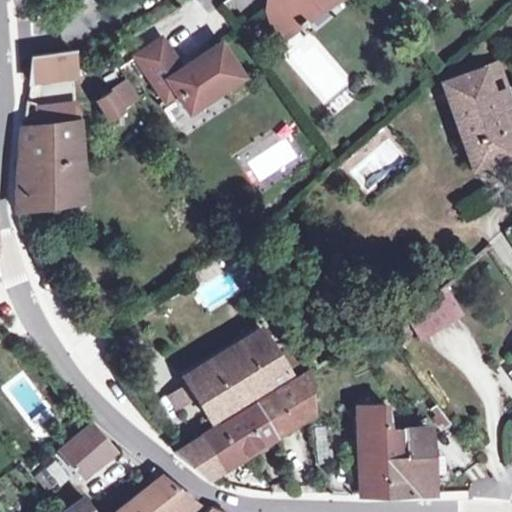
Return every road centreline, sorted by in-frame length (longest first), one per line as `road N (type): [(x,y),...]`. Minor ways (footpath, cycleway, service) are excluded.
road 1 (tertiary): [(10,260),(40,325),(112,419),(214,494),(304,511)]
road 2 (tertiary): [(1,33),(10,260)]
road 3 (residential): [(1,33),(92,26),(153,0)]
